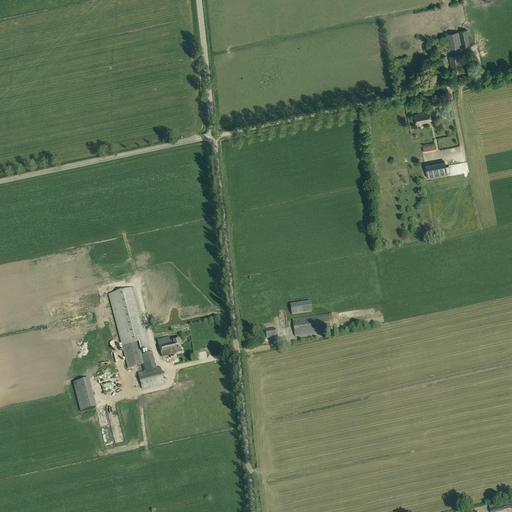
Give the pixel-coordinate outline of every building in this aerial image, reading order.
[(462,47),(470,45),(467,30),(459,32),(462,47)] [(461,47),(459,32),(446,34),(449,49),(461,47)] [(435,45),(435,46),(423,48),(424,54),(449,49),(447,43),(435,45)] [(449,57),(451,67),(452,67),(453,74),(462,72),(461,66),(461,63),(460,62),(459,54),(449,57)] [(440,58),(442,70),(448,68),(446,57),(440,58)] [(431,99),(433,107),(445,105),(443,97),(431,99)] [(429,111),(422,112),(418,113),(414,114),(416,124),(423,122),(423,123),(432,122),(429,111)] [(445,162),(425,166),(427,178),(447,174),(445,162)] [(110,283),(97,286),(98,294),(112,291),(110,283)] [(108,295),(122,347),(128,369),(145,364),(146,371),(156,368),(154,362),(145,327),(134,288),(108,295)] [(312,312),(311,301),(290,304),(292,315),(312,312)] [(295,337),(331,331),(328,315),(292,320),(295,337)] [(269,338),(270,338),(270,340),(271,340),(271,343),(275,343),(275,340),(276,340),(276,337),(275,329),(266,330),(267,338),(269,338)] [(173,354),(170,341),(169,337),(157,340),(162,358),(171,355),(173,355),(173,354)] [(179,339),(170,341),(173,354),(182,352),(179,339)] [(110,356),(114,360),(118,357),(114,352),(110,356)] [(146,371),(138,373),(142,390),(164,384),(160,367),(156,368),(146,371)] [(73,383),(81,412),(95,408),(88,379),(73,383)] [(490,511),(493,511),(504,510),(502,503),(489,506),(490,511)]
